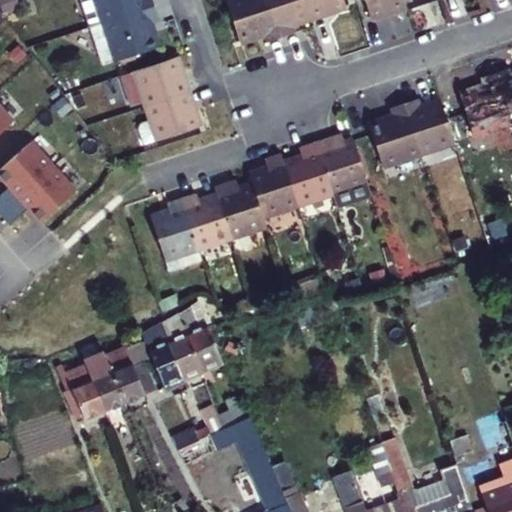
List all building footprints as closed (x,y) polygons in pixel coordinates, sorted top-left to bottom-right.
[(139,0),(99,0),(110,30),(156,14),(150,0),(141,3),(139,0)] [(269,0),(260,0),(230,10),(243,51),(266,44),(268,51),(284,46),(269,0)] [(315,27),(305,0),(269,0),(284,46),(299,41),(296,34),(315,27)] [(305,0),(315,27),(349,16),(343,0),(305,0)] [(411,15),(406,0),(366,0),(375,27),(411,15)] [(443,0),(406,0),(411,15),(445,4),(443,0)] [(161,31),(156,14),(110,30),(124,70),(159,58),(151,34),(161,31)] [(147,118),(190,103),(178,67),(135,82),(147,118)] [(511,82),(496,88),(511,134),(511,82)] [(477,147),(511,135),(511,134),(496,88),(484,92),(486,99),(463,107),(477,147)] [(204,144),(190,103),(147,118),(161,159),(204,144)] [(0,148),(22,129),(0,104),(0,148)] [(455,157),(440,113),(424,119),(421,112),(404,118),(421,168),(455,157)] [(384,181),(421,168),(404,118),(389,124),(391,131),(369,138),(384,181)] [(37,214),(50,228),(83,197),(38,148),(5,178),(18,192),(0,207),(0,212),(17,231),(37,214)] [(366,196),(353,157),(339,162),(335,151),(315,157),(331,208),(366,196)] [(331,208),(315,157),(297,163),(301,175),(284,180),(297,219),(331,208)] [(261,231),(297,219),(284,180),(280,169),(261,175),(266,186),(248,192),(251,200),(261,231)] [(239,195),(231,198),(233,206),(242,203),(239,195)] [(216,211),(230,255),(266,243),(261,231),(251,200),(242,203),(233,206),(231,198),(213,203),(216,211)] [(198,265),(230,255),(216,211),(197,217),(194,209),(180,214),(198,265)] [(198,265),(180,214),(166,219),(169,228),(150,234),(164,276),(198,265)] [(221,371),(196,318),(181,328),(204,379),(221,371)] [(204,379),(181,328),(164,335),(188,386),(204,379)] [(169,395),(188,386),(164,335),(146,343),(169,395)] [(138,374),(150,369),(153,368),(146,352),(113,367),(132,409),(150,401),(138,374)] [(132,409),(113,367),(111,361),(92,370),(95,376),(114,418),(132,409)] [(138,374),(150,401),(162,395),(150,369),(138,374)] [(114,418),(95,376),(75,385),(70,374),(63,376),(88,429),(114,418)] [(286,511),(241,414),(223,422),(222,423),(263,511),(286,511)] [(511,511),(511,454),(497,415),(469,424),(495,492),(502,511),(507,511),(509,511),(511,511)] [(450,434),(441,437),(444,445),(436,448),(441,463),(452,459),(464,492),(475,488),(466,462),(470,461),(465,445),(469,443),(467,436),(453,441),(450,434)] [(399,511),(387,473),(364,481),(371,501),(385,496),(388,505),(383,506),(384,510),(384,511),(399,511)] [(441,485),(450,511),(467,511),(464,503),(455,479),(441,485)] [(362,511),(355,492),(330,500),(333,507),(339,504),(341,511),(362,511)] [(507,511),(502,511),(495,492),(464,503),(467,511),(509,511),(507,511)]
